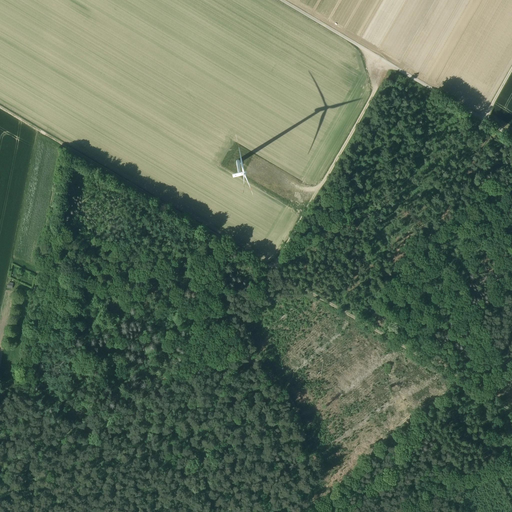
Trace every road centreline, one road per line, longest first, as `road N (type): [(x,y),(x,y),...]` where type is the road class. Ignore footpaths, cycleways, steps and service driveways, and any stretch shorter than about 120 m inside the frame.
road 1 (track): [(390,65),(273,269),(64,145)]
road 2 (track): [(301,511),(308,472),(302,422),(292,398),(256,359),(247,357),(185,430),(75,425),(56,442),(0,444)]
road 3 (track): [(273,269),(511,411)]
road 4 (track): [(511,136),(280,0)]
road 5 (track): [(64,145),(11,385)]
road 6 (track): [(306,511),(458,379)]
road 7 (track): [(401,511),(511,449)]
